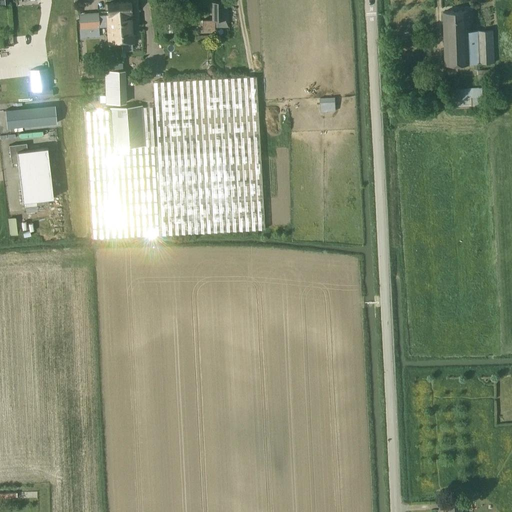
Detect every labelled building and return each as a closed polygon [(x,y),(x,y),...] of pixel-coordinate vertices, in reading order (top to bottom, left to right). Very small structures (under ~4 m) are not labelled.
[(131,2),(119,3),(121,43),(122,50),(132,50),(131,42),(135,42),(133,10),(131,10),(131,2)] [(109,44),(121,43),(119,3),(107,3),(107,4),(108,12),(107,12),(107,15),(79,17),(81,37),(86,37),(85,31),(99,30),(99,27),(108,27),(109,44)] [(213,20),(202,20),(202,32),(214,32),(214,27),(227,27),(227,3),(213,3),(213,20)] [(470,31),(469,11),(443,12),(446,65),(494,63),(493,30),(470,31)] [(49,89),(46,68),(30,70),(33,91),(49,89)] [(125,70),(105,71),(105,103),(125,103),(125,70)] [(264,229),(256,76),(153,82),(154,106),(142,107),(142,106),(110,107),(110,110),(85,111),(88,148),(93,238),(264,229)] [(449,89),(448,85),(445,85),(445,90),(448,90),(449,101),(455,101),(456,109),(483,107),(483,105),(485,105),(485,88),(482,88),(482,87),(449,89)] [(336,111),(335,97),(320,98),(320,112),(336,111)] [(54,105),(5,110),(7,128),(56,123),(54,105)] [(27,150),(26,143),(9,145),(11,163),(17,162),(22,202),(53,198),(47,147),(27,150)] [(0,489),(8,489),(6,410),(0,409),(0,489)] [(461,511),(461,501),(449,502),(449,511),(461,511)]
